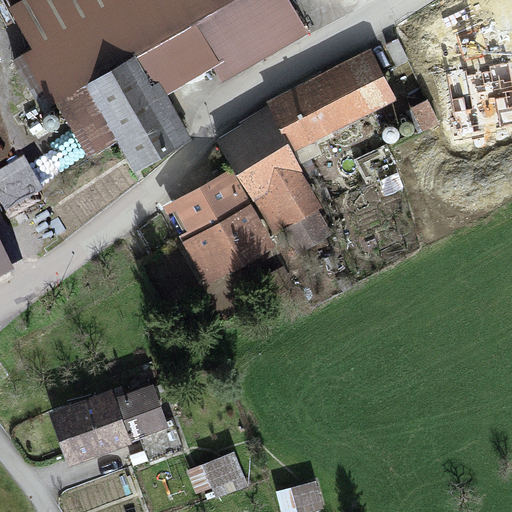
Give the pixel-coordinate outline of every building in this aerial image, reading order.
[(23,58),(53,110),(163,46),(190,30),(221,13),(213,0),(30,0),(10,12),(33,53),(23,58)] [(286,0),(213,0),(221,13),(190,30),(223,84),(307,33),(286,0)] [(136,175),(195,142),(161,83),(176,69),(163,46),(53,110),(83,162),(118,143),(136,175)] [(375,56),(273,107),(297,154),(399,104),(375,56)] [(428,110),(409,116),(415,132),(434,126),(428,110)] [(263,116),(219,144),(268,221),(281,213),(289,226),(311,212),(303,199),(313,193),(263,116)] [(387,152),(316,183),(326,206),(398,175),(387,152)] [(0,200),(10,219),(50,199),(33,168),(0,184),(0,200)] [(166,207),(183,240),(246,206),(228,173),(166,207)] [(246,206),(183,240),(209,288),(272,254),(246,206)] [(374,209),(352,217),(357,232),(380,224),(374,209)] [(0,287),(10,282),(0,264),(0,287)] [(114,391),(52,413),(69,461),(166,427),(152,387),(117,399),(114,391)] [(232,463),(188,476),(195,499),(239,486),(232,463)] [(316,511),(312,490),(278,497),(281,511),(316,511)]
